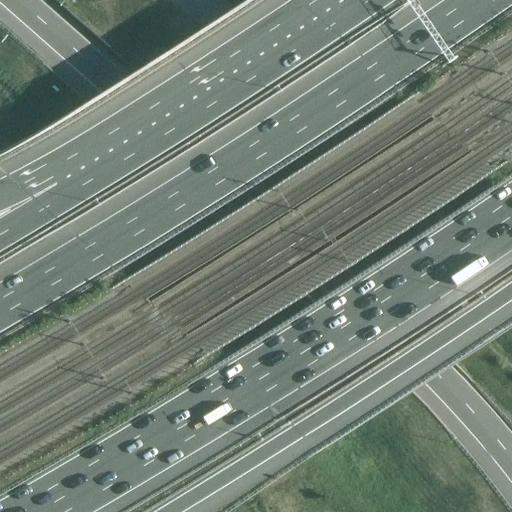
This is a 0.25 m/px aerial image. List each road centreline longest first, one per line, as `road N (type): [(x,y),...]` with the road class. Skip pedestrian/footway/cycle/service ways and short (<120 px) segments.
road 1 (motorway): [(16,0),(353,282),(511,463)]
road 2 (motorway): [(480,0),(241,165),(0,307)]
road 3 (motorway): [(36,511),(511,216)]
road 4 (motorway): [(169,511),(511,288)]
road 5 (motorway): [(367,0),(61,197)]
